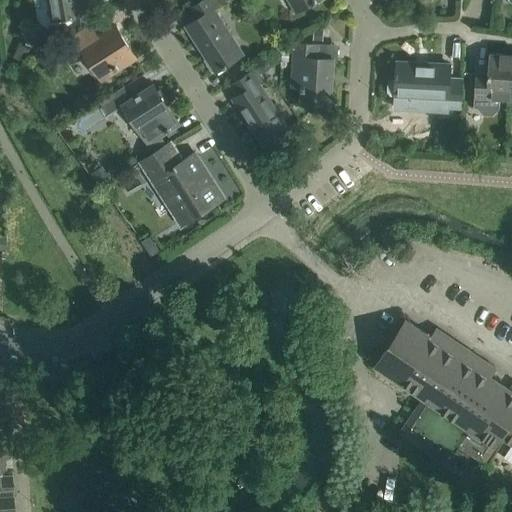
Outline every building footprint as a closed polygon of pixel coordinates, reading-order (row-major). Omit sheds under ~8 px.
[(79,0),(48,0),(52,21),(83,16),(79,0)] [(215,0),(204,0),(188,11),(195,22),(187,27),(216,72),(224,67),(225,68),(228,66),(227,65),(243,55),(214,10),(220,6),(215,0)] [(289,0),(297,12),(317,0),(289,0)] [(90,25),(62,43),(72,57),(83,50),(103,81),(136,60),(114,25),(97,36),(90,25)] [(314,29),(313,41),(323,41),(323,30),(314,29)] [(19,43),(13,58),(26,63),(32,48),(19,43)] [(295,43),(292,85),(302,86),(301,100),(331,102),(334,59),(319,58),(320,45),(295,43)] [(282,51),(282,61),(289,62),(290,51),(282,51)] [(500,100),(509,100),(511,55),(490,54),(489,74),(476,73),(474,109),(478,109),(478,110),(483,116),(493,116),(499,110),(500,100)] [(396,96),(447,99),(447,107),(461,108),(462,80),(449,79),(450,65),(398,62),(397,72),(395,72),(395,76),(397,76),(397,81),(392,80),(388,83),(388,92),(391,95),(396,96)] [(256,69),(231,85),(238,96),(233,99),(263,144),(288,128),(259,84),(264,81),(256,69)] [(123,89),(102,102),(110,115),(124,106),(149,143),(179,124),(154,85),(131,100),(123,89)] [(171,143),(141,162),(154,182),(160,178),(177,205),(171,209),(182,225),(224,197),(195,153),(183,161),(171,143)] [(407,320),(375,366),(424,399),(401,433),(452,467),(465,449),(485,463),(502,437),(511,443),(511,391),(491,377),(496,369),(438,329),(432,337),(407,320)] [(6,474),(0,473),(0,495),(12,495),(11,472),(6,473),(6,474)] [(13,511),(12,495),(0,495),(0,511),(13,511)]
